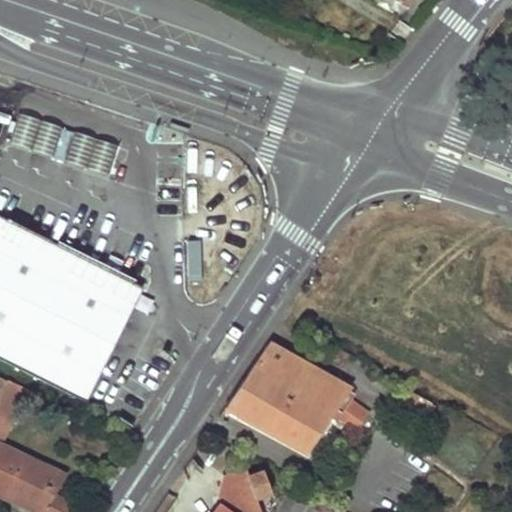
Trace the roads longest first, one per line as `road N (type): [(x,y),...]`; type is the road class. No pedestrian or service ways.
road 1 (secondary): [(114,511),(362,144)]
road 2 (primary): [(0,14),(362,144)]
road 3 (primary): [(387,112),(51,0)]
road 4 (primary): [(362,144),(511,199)]
road 5 (secondary): [(387,112),(478,0)]
road 6 (primary): [(511,153),(387,112)]
